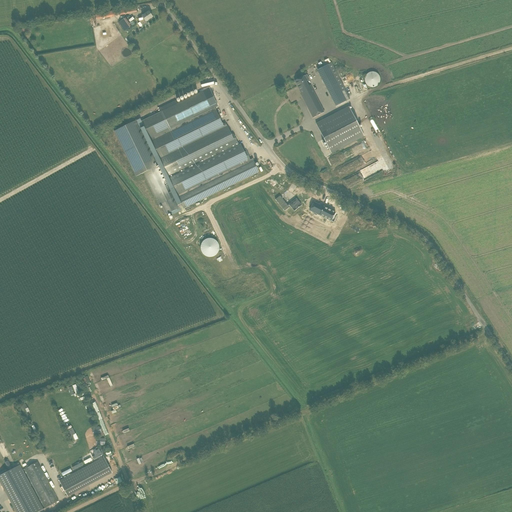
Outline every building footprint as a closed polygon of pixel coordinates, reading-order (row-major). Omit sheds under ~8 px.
[(96,19),(136,12),(135,6),(95,13),(96,19)] [(153,17),(149,11),(138,19),(142,26),(147,22),(146,21),(153,17)] [(119,22),(125,31),(131,27),(125,18),(119,22)] [(336,106),(347,101),(328,65),(317,70),(336,106)] [(367,85),(368,86),(370,87),(371,87),(373,87),(376,87),(378,86),(379,84),(380,82),(380,79),(380,77),(379,76),(378,74),(375,72),(373,72),(371,72),(370,72),(368,73),(366,74),(365,76),(365,78),(365,80),(365,82),(366,84),(367,85)] [(324,112),(312,89),(310,90),(303,76),(295,81),(301,94),(301,95),(313,118),(324,112)] [(209,88),(203,91),(210,107),(211,109),(214,107),(215,108),(218,106),(209,88)] [(140,119),(114,131),(136,177),(139,175),(144,173),(153,193),(159,205),(161,204),(166,215),(170,213),(172,215),(180,211),(180,210),(179,208),(182,207),(183,209),(259,172),(252,159),(250,160),(246,151),(245,152),(240,144),(239,145),(233,134),(232,135),(227,127),(225,123),(223,124),(214,107),(211,109),(210,107),(203,91),(141,121),(140,119)] [(364,136),(349,107),(316,124),(331,153),(364,136)] [(375,118),(370,120),(375,135),(380,133),(375,118)] [(350,185),(360,180),(356,173),(346,179),(350,185)] [(303,205),(297,198),(288,204),(281,195),(276,199),(285,211),(291,207),(295,211),(303,205)] [(314,202),(310,210),(331,221),(335,213),(314,202)] [(203,239),(204,256),(219,256),(219,239),(203,239)] [(76,393),(82,391),(79,383),(73,385),(76,393)] [(73,441),(79,439),(73,428),(68,430),(73,441)] [(0,450),(3,457),(8,455),(4,446),(0,447),(0,450)] [(75,455),(72,457),(73,459),(83,455),(80,450),(74,452),(75,455)] [(104,457),(59,481),(68,497),(112,473),(104,457)] [(46,508),(59,501),(38,462),(25,469),(46,508)] [(0,475),(0,482),(15,511),(37,511),(43,509),(20,465),(0,475)]
